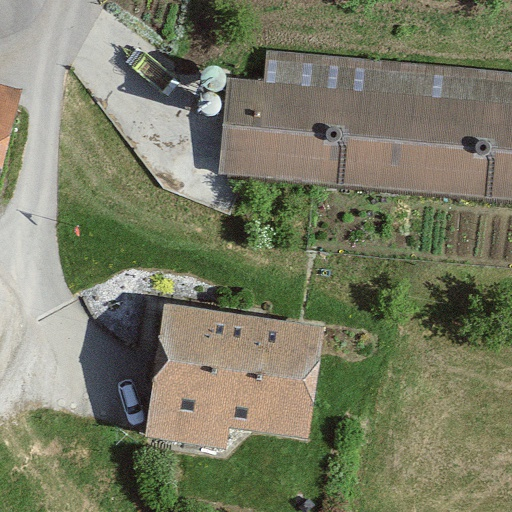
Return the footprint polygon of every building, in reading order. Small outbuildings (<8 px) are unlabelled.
[(222,170),(511,196),(511,77),(274,57),(272,82),(230,78),(222,170)] [(214,66),(207,68),(202,74),(202,83),(208,89),(217,90),(223,85),(225,76),(220,69),(214,66)] [(210,93),(203,95),(198,101),(198,110),(204,116),(213,117),(219,112),(221,103),(217,96),(210,93)] [(0,135),(9,98),(0,95),(0,135)] [(308,334),(152,316),(138,440),(209,448),(211,434),(296,444),(308,334)]
